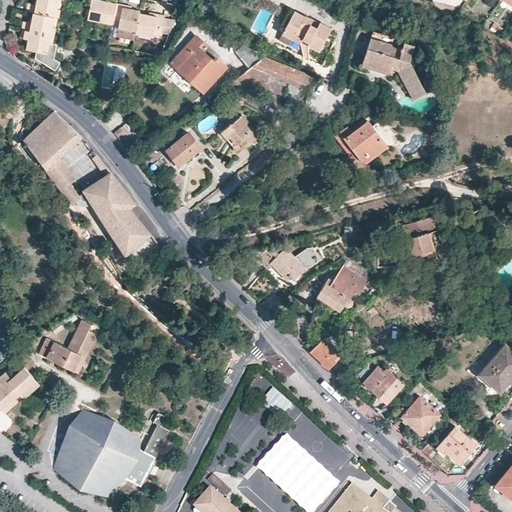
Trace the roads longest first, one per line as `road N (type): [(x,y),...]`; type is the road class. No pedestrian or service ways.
road 1 (tertiary): [(277,338),(190,251),(89,122),(0,59)]
road 2 (track): [(216,234),(511,157)]
road 3 (tertiary): [(452,507),(277,338)]
road 4 (residential): [(277,338),(239,370),(165,511)]
